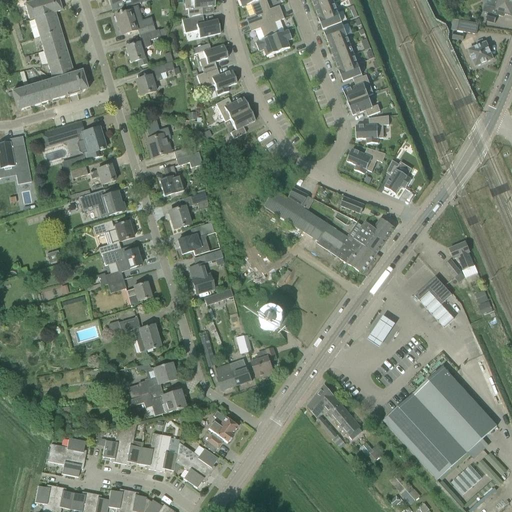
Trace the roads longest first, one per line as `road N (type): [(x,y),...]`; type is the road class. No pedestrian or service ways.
road 1 (residential): [(113,97),(199,380),(268,435)]
road 2 (secondary): [(268,435),(422,221)]
road 3 (residential): [(227,0),(251,87),(275,132),(319,175)]
road 4 (residential): [(293,0),(342,128),(319,175)]
road 5 (secondary): [(422,221),(491,118)]
